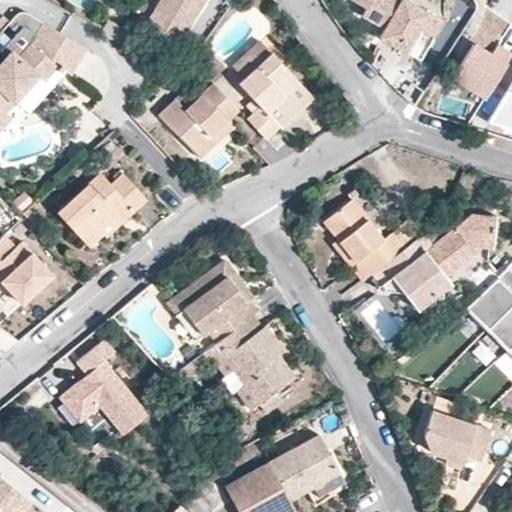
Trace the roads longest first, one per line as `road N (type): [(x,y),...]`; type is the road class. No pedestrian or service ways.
road 1 (residential): [(247,197),(357,385),(405,511)]
road 2 (residential): [(247,197),(203,212),(0,380)]
road 3 (residential): [(395,116),(247,197)]
road 4 (residential): [(395,116),(332,53),(297,0)]
road 5 (residential): [(511,159),(395,116)]
